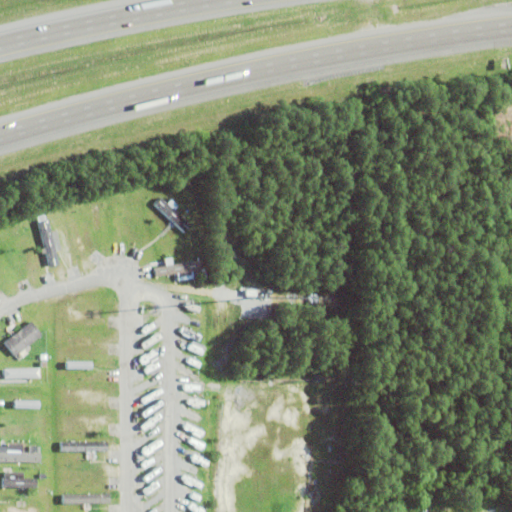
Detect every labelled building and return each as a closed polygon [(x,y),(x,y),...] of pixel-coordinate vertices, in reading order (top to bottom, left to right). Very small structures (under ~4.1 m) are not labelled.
[(170,197),(177,203),(173,208),(189,223),(183,230),(153,202),(159,195),(166,201),(170,197)] [(115,199),(126,199),(127,233),(117,234),(115,199)] [(37,220),(46,217),(57,262),(49,264),(37,220)] [(177,277),(176,271),(154,275),(152,266),(198,258),(199,267),(190,269),(191,275),(177,277)] [(65,304),(102,301),(103,320),(66,323),(65,304)] [(3,341),(30,319),(40,333),(14,354),(3,341)] [(41,369),(5,370),(5,380),(41,379),(41,369)] [(61,395),(61,386),(106,386),(106,396),(61,395)] [(0,425),(33,425),(33,418),(43,419),(43,426),(38,426),(38,434),(0,434),(0,425)] [(60,440),(106,440),(106,449),(60,449),(60,440)] [(0,460),(0,451),(7,451),(7,446),(14,446),(14,450),(39,451),(39,460),(0,460)] [(0,486),(0,477),(39,477),(39,486),(0,486)] [(62,493),(108,492),(108,501),(62,502),(62,493)]
